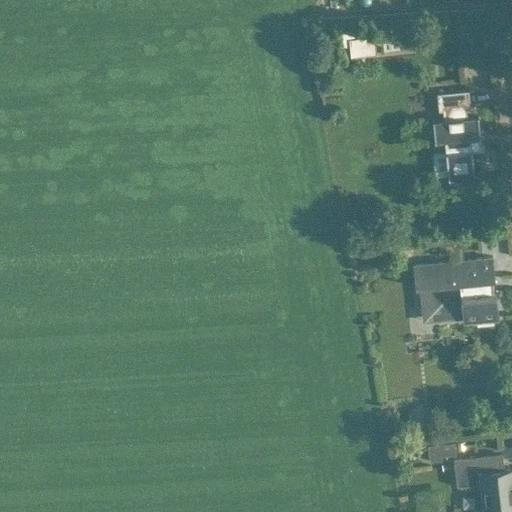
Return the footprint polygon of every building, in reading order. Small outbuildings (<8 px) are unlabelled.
[(355,28),(338,29),(340,46),(349,45),(350,56),(376,53),(374,35),(356,37),(355,28)] [(468,89),(436,93),(438,111),(442,110),(443,118),(433,119),(435,138),(431,139),(433,152),(439,151),(440,162),(445,161),(448,180),(473,177),(473,178),(474,178),(471,147),(479,146),(478,134),(480,134),(478,115),(477,115),(477,117),(468,118),(466,107),(470,107),(468,89)] [(492,256),(413,264),(415,286),(423,285),(425,307),(437,306),(438,316),(462,314),(463,321),(477,320),(477,324),(494,323),(494,318),(498,317),(492,256)] [(454,442),(427,445),(429,461),(441,459),(441,455),(455,453),(454,442)] [(511,511),(511,467),(504,468),(502,452),(453,459),(457,487),(481,483),(485,511),(511,511)]
